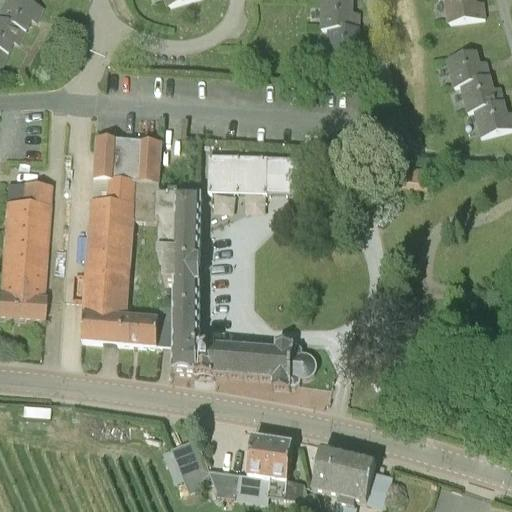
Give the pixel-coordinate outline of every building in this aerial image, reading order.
[(38,25),(44,12),(12,0),(5,0),(0,13),(0,23),(26,35),(30,26),(37,29),(38,25)] [(162,0),(166,12),(204,0),(162,0)] [(476,0),(449,0),(444,1),(447,28),(487,23),(485,11),(484,7),(477,8),(476,0)] [(320,34),(328,34),(360,35),(361,22),(361,18),(353,18),(354,5),(321,4),(320,34)] [(26,35),(0,23),(0,53),(9,58),(13,49),(19,51),(21,47),(26,35)] [(360,35),(328,34),(327,61),(367,62),(367,49),(367,46),(360,46),(360,35)] [(9,58),(0,53),(0,73),(2,74),(3,70),(9,58)] [(460,91),(492,82),(488,70),(488,66),(481,68),(478,56),(445,64),(454,93),(460,91)] [(467,118),(473,116),(505,108),(502,95),(501,92),(495,94),(492,82),(460,91),(467,118)] [(505,108),(473,116),(481,143),(511,134),(511,117),(508,118),(505,108)] [(82,347),(120,350),(157,352),(175,353),(177,313),(159,313),(157,324),(128,321),(135,226),(158,227),(159,203),(160,188),(160,189),(162,148),(143,147),(117,144),(97,143),(94,185),(95,185),(94,206),(92,206),(83,319),(84,319),(82,347)] [(309,165),(209,162),(208,198),(268,200),(268,198),(308,199),(309,165)] [(427,194),(428,173),(405,171),(404,193),(427,194)] [(443,173),(428,173),(427,194),(436,194),(441,191),(443,182),(443,173)] [(8,188),(2,272),(46,275),(52,192),(8,188)] [(165,267),(200,269),(200,261),(202,203),(177,203),(159,203),(158,227),(161,228),(159,267),(165,267)] [(177,313),(175,353),(173,379),(194,381),(194,382),(215,383),(215,382),(273,386),(272,394),(291,395),(291,393),(295,393),(300,389),(301,385),(305,385),(307,384),(309,384),(311,383),(313,381),(314,380),(315,378),(316,377),(317,375),(317,373),(317,371),(316,369),(316,367),(315,365),(313,364),(312,362),(310,361),(309,361),(307,360),(302,360),(302,355),(298,351),(293,351),(294,349),(276,348),(276,355),(200,351),(200,303),(200,269),(165,267),(165,292),(174,293),(174,312),(159,311),(159,313),(177,313)] [(45,275),(2,272),(0,295),(0,324),(44,326),(46,303),(44,304),(45,275)] [(216,501),(236,503),(236,502),(239,481),(210,477),(197,445),(172,455),(189,499),(214,488),(217,495),(216,501)] [(250,465),(248,482),(269,485),(267,503),(295,505),(297,511),(311,511),(308,500),(305,489),(288,487),(290,470),(293,451),(253,445),(250,465)] [(313,498),(308,500),(311,511),(321,511),(317,499),(321,499),(340,504),(349,463),(322,457),(318,476),(313,498)] [(336,511),(356,511),(357,507),(367,509),(380,511),(384,511),(386,504),(391,484),(374,480),(376,469),(349,463),(340,504),(338,511),(337,511),(336,511)]
